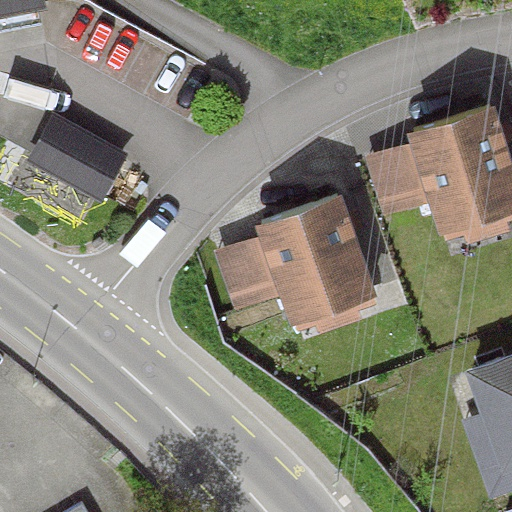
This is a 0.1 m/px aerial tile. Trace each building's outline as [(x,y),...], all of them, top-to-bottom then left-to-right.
[(0,0),(0,21),(42,14),(39,0),(0,0)] [(45,116),(21,165),(98,202),(122,153),(45,116)] [(511,208),(511,193),(487,116),(410,141),(440,232),(511,208)] [(367,294),(334,206),(262,233),(295,321),(367,294)] [(511,467),(511,361),(471,376),(504,471),(511,467)]
